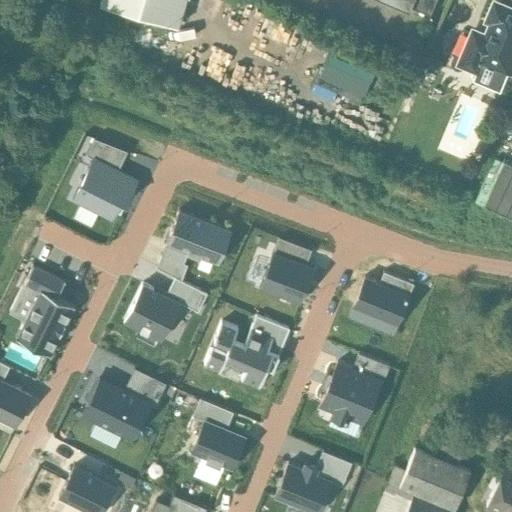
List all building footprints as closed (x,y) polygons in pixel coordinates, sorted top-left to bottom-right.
[(100,0),(100,2),(178,24),(184,0),(100,0)] [(388,0),(409,9),(411,5),(430,14),(435,0),(388,0)] [(486,35),(473,30),(459,63),(476,70),(481,59),(504,69),(503,71),(511,74),(511,61),(510,61),(511,56),(511,8),(494,1),(486,20),(491,22),(486,35)] [(40,24),(19,13),(11,28),(33,38),(40,24)] [(331,49),(321,73),(366,92),(376,68),(331,49)] [(139,177),(94,154),(73,196),(112,216),(121,197),(127,200),(139,177)] [(478,203),(511,216),(511,163),(497,157),(478,203)] [(232,227),(179,206),(166,240),(219,260),(232,227)] [(313,264),(274,249),(261,283),(300,298),(313,264)] [(64,278),(35,263),(33,262),(32,264),(33,264),(22,284),(38,292),(17,333),(16,335),(18,336),(18,335),(49,351),(51,352),(52,350),(51,350),(74,305),(75,305),(75,303),(74,302),(73,303),(57,295),(65,280),(66,278),(64,277),(64,278)] [(365,274),(353,303),(398,321),(409,293),(365,274)] [(135,283),(118,320),(153,337),(171,299),(135,283)] [(241,376),(260,383),(274,347),(266,345),(270,335),(222,317),(205,361),(219,367),(223,356),(245,364),(241,376)] [(338,357),(319,403),(331,408),(329,414),(348,422),(350,417),(363,422),(381,378),(383,378),(389,364),(358,351),(353,363),(338,357)] [(150,399),(100,375),(82,412),(132,436),(150,399)] [(30,391),(0,376),(0,415),(15,423),(30,391)] [(199,416),(182,452),(229,474),(246,438),(199,416)] [(511,425),(499,420),(487,445),(511,457),(511,425)] [(460,450),(440,442),(435,454),(455,463),(460,450)] [(435,454),(415,446),(405,469),(399,483),(415,490),(452,505),(455,506),(470,469),(455,463),(435,454)] [(288,458),(274,495),(318,511),(332,474),(288,458)] [(511,511),(511,463),(506,461),(486,502),(507,511),(511,511)] [(101,511),(115,483),(74,462),(59,493),(96,511),(101,511)] [(395,464),(376,511),(406,511),(415,490),(399,483),(405,469),(395,464)] [(448,511),(452,505),(415,490),(406,511),(448,511)] [(206,511),(208,508),(179,495),(171,511),(206,511)]
